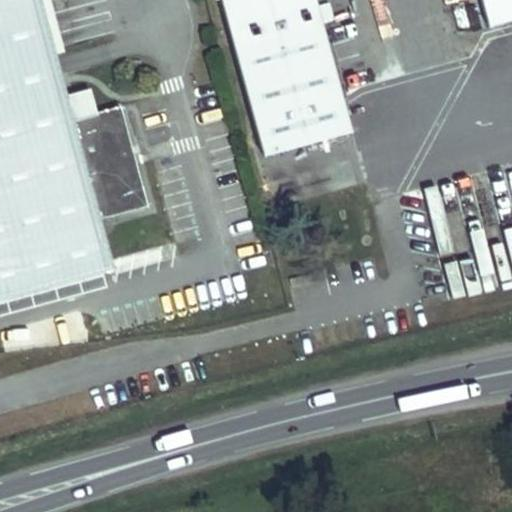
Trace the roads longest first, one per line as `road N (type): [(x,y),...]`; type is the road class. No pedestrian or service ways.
road 1 (secondary): [(511,368),(153,456)]
road 2 (secondary): [(0,511),(153,456)]
road 3 (secondary): [(153,456),(0,496)]
